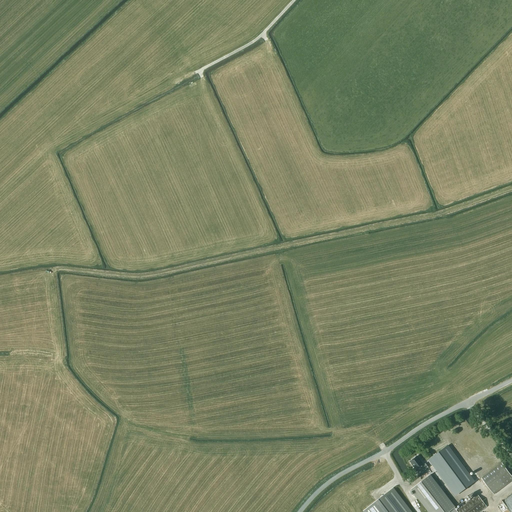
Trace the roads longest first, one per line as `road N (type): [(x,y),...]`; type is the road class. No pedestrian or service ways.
road 1 (track): [(59,359),(54,269),(153,274),(453,209),(511,187)]
road 2 (tertiary): [(299,511),(333,477),(511,380)]
